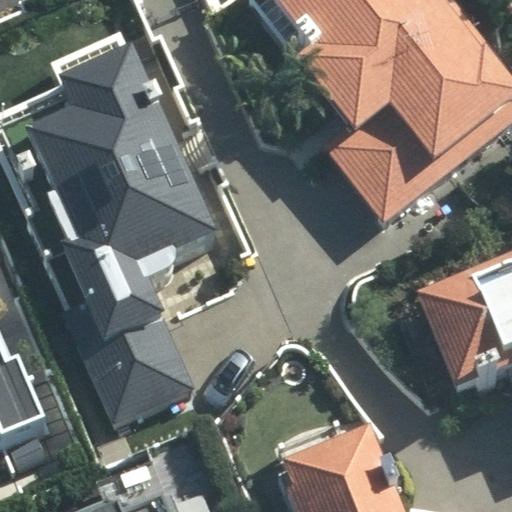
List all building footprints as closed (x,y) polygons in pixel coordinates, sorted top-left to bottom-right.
[(267,0),(257,8),(361,132),(332,156),(395,230),(511,131),(511,71),(451,0),(267,0)] [(91,262),(65,272),(131,431),(202,402),(152,271),(225,244),(147,57),(73,87),(87,122),(41,141),(91,262)] [(511,272),(433,306),(471,395),(511,377),(511,272)] [(0,444),(12,439),(18,451),(61,432),(34,372),(22,377),(0,328),(0,444)] [(290,468),(306,511),(418,511),(387,431),(290,468)]
